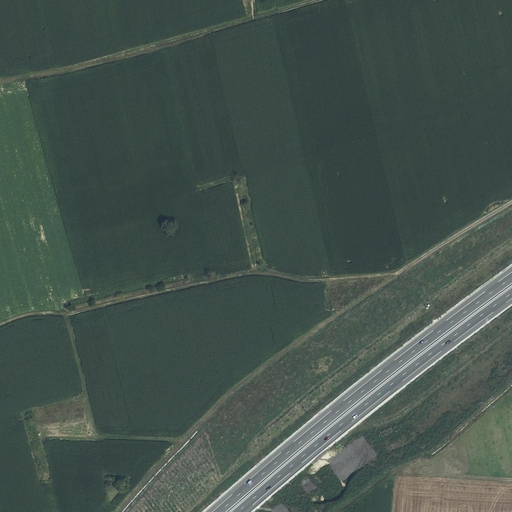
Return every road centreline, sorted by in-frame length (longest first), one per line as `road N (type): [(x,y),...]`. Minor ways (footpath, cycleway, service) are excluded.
road 1 (track): [(511,202),(396,274),(307,281),(240,274),(0,325)]
road 2 (motorway): [(511,275),(216,511)]
road 3 (track): [(396,274),(231,392),(118,511)]
road 4 (motorway): [(235,511),(511,291)]
road 5 (track): [(0,81),(70,70),(318,0)]
